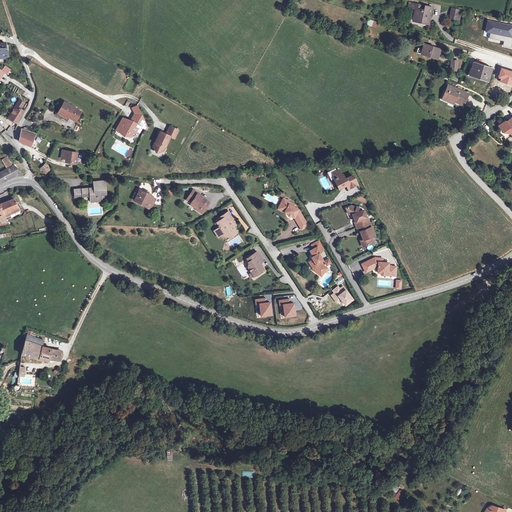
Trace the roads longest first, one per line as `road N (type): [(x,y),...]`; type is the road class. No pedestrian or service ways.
road 1 (tertiary): [(27,182),(92,258),(120,275),(242,325),(280,333),(318,326)]
road 2 (residential): [(318,326),(225,180),(171,180)]
road 3 (track): [(0,380),(11,364),(64,358),(108,269)]
road 4 (residential): [(511,212),(466,169),(462,151),(465,132),(511,98)]
road 5 (tertiary): [(366,309),(511,257)]
road 6 (residential): [(27,182),(16,136),(34,88),(15,38)]
road 7 (residential): [(511,59),(392,23)]
